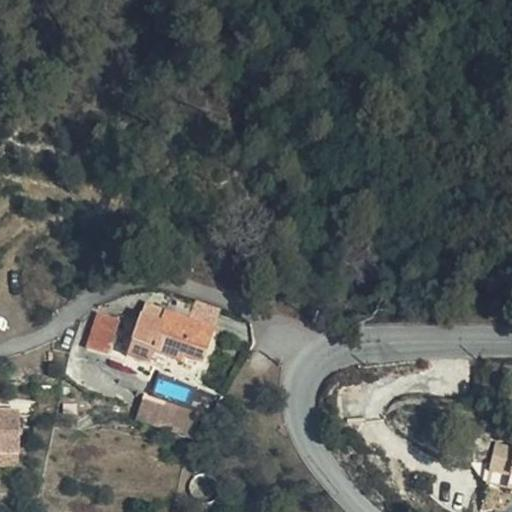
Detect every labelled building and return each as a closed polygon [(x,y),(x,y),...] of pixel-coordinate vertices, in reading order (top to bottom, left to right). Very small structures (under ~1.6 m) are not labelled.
[(177,347),(201,359),(209,343),(186,329),(177,347)] [(186,394),(201,359),(177,347),(151,333),(124,384),(148,396),(154,382),(158,377),(172,387),(186,394)] [(100,381),(120,387),(130,353),(110,346),(100,381)] [(170,391),(172,387),(158,377),(154,382),(170,391)] [(0,418),(0,461),(23,462),(28,420),(0,418)] [(502,496),(500,505),(511,507),(511,465),(465,457),(460,483),(481,487),(499,490),(502,496)] [(478,501),(500,505),(502,496),(499,490),(481,487),(478,501)]
